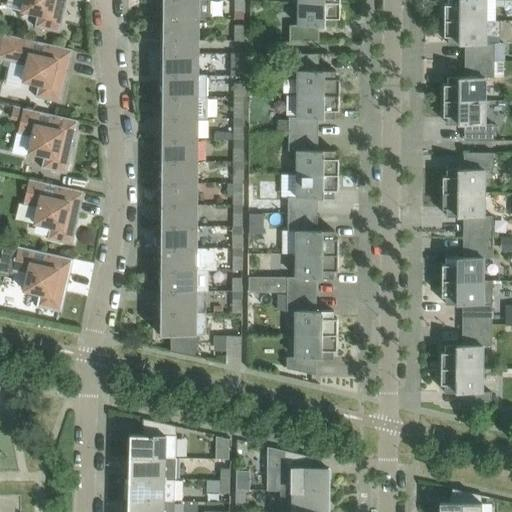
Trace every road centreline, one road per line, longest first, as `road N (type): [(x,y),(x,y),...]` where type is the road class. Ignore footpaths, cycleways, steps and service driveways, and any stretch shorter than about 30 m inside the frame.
road 1 (residential): [(83,511),(87,360),(117,209),(105,0)]
road 2 (residential): [(388,511),(392,0)]
